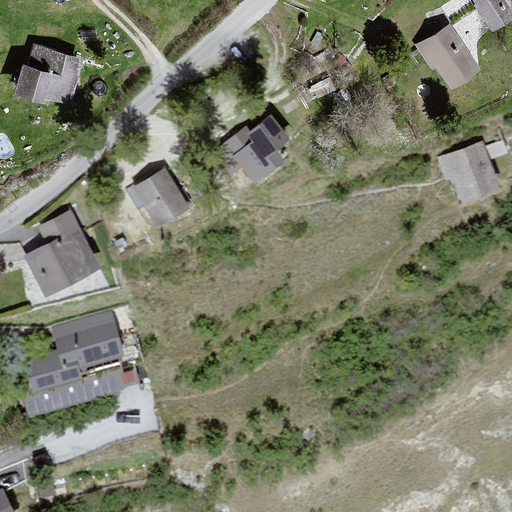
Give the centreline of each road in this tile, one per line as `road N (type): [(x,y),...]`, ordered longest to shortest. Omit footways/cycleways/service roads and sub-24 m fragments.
road 1 (residential): [(0,222),(70,172),(258,0)]
road 2 (residential): [(0,466),(146,419)]
